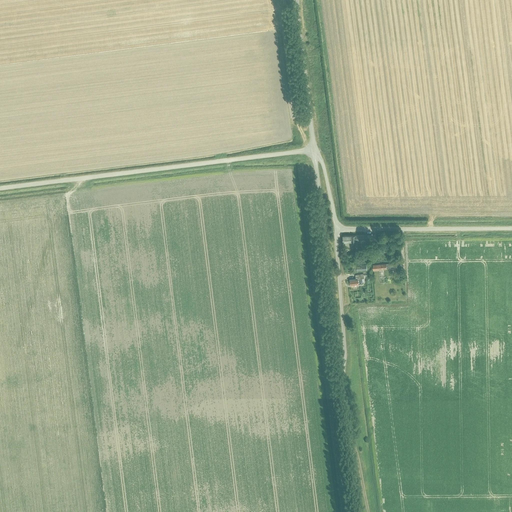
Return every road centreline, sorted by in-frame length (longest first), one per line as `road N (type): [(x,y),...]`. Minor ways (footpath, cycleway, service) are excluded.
road 1 (unclassified): [(0,187),(313,149)]
road 2 (tertiary): [(342,386),(314,154)]
road 3 (unclassified): [(339,229),(511,228)]
road 4 (unclassified): [(342,386),(339,229)]
road 5 (tertiary): [(313,149),(295,0)]
road 6 (tertiary): [(358,511),(342,386)]
